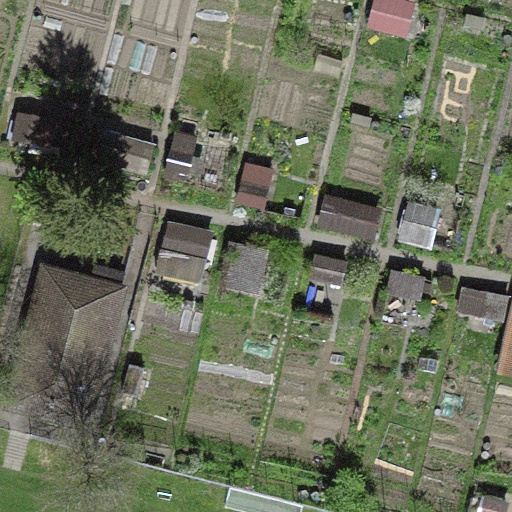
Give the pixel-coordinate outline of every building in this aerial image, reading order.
[(408,0),(375,0),(370,26),(409,35),(416,2),(408,0)] [(20,112),(14,138),(53,147),(59,121),(20,112)] [(176,131),(165,176),(187,181),(198,137),(176,131)] [(118,134),(110,164),(147,175),(155,144),(118,134)] [(248,163),(238,203),(265,209),(274,169),(248,163)] [(326,195),(319,227),(376,239),(383,208),(326,195)] [(412,201),(402,239),(438,248),(447,209),(412,201)] [(170,222),(158,273),(202,283),(214,232),(170,222)] [(231,242),(222,286),(261,293),(270,250),(231,242)] [(316,254),(311,277),(343,284),(348,261),(316,254)] [(45,273),(10,407),(27,412),(85,426),(120,292),(118,291),(122,276),(94,269),(90,284),(45,273)] [(394,271),(389,293),(418,299),(423,277),(394,271)] [(463,289),(459,312),(505,320),(509,296),(463,289)] [(511,312),(499,373),(511,375),(511,312)] [(488,497),(484,511),(507,511),(510,503),(488,497)]
